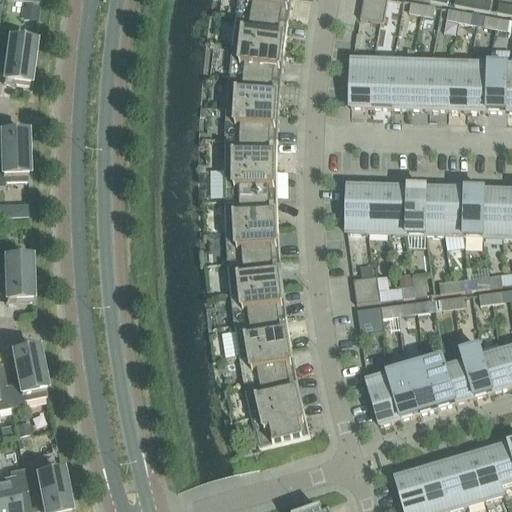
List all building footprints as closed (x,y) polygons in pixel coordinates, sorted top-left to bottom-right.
[(239,0),(237,20),(289,27),(293,0),(239,0)] [(364,0),(362,11),(386,15),(388,3),(372,0),(364,0)] [(456,0),(455,9),(472,12),(474,2),(464,0),(456,0)] [(474,2),(472,12),(490,15),(492,5),(474,2)] [(40,7),(27,5),(25,18),(38,20),(40,7)] [(497,17),(511,19),(511,8),(499,6),(497,17)] [(409,17),(421,19),(423,9),(411,7),(409,17)] [(423,9),(421,19),(433,21),(435,11),(423,9)] [(386,15),(362,11),(360,23),(384,27),(386,15)] [(447,24),(459,26),(461,16),(449,14),(447,24)] [(461,16),(459,26),(471,28),(472,18),(461,16)] [(236,22),(233,50),(285,57),(289,27),(237,20),(236,22)] [(484,31),(496,33),(498,23),(486,21),(484,31)] [(496,33),(508,35),(510,25),(498,23),(496,33)] [(0,33),(0,78),(5,79),(4,87),(29,90),(35,43),(12,39),(13,35),(0,33)] [(233,50),(229,81),(282,86),(285,57),(233,50)] [(372,112),(374,66),(352,66),(351,112),(372,112)] [(391,113),(393,67),(374,66),(372,112),(391,113)] [(391,113),(411,114),(412,68),(393,67),(391,113)] [(411,114),(430,114),(431,68),(412,68),(411,114)] [(431,68),(430,114),(449,115),(450,69),(431,68)] [(468,115),(470,69),(450,69),(449,115),(468,115)] [(489,70),(470,69),(468,115),(487,116),(489,70)] [(489,70),(487,116),(507,117),(508,71),(489,70)] [(229,81),(227,112),(280,116),(282,86),(229,81)] [(227,112),(225,143),(278,145),(280,116),(227,112)] [(0,147),(0,191),(5,192),(5,187),(28,187),(26,138),(1,139),(1,147),(0,147)] [(225,143),(225,175),(277,175),(278,145),(225,143)] [(225,175),(225,206),(278,205),(277,175),(225,175)] [(368,239),(370,193),(349,192),(347,238),(368,239)] [(389,194),(370,193),(368,239),(388,239),(389,194)] [(388,239),(407,240),(408,194),(389,194),(388,239)] [(407,240),(426,241),(427,195),(408,194),(407,240)] [(445,241),(447,195),(427,195),(426,241),(445,241)] [(464,242),(466,196),(447,195),(445,241),(464,242)] [(484,242),(485,197),(466,196),(464,242),(484,242)] [(503,243),(504,197),(485,197),(484,242),(503,243)] [(511,243),(511,197),(504,197),(503,243),(511,243)] [(225,209),(226,237),(279,234),(278,205),(225,206),(225,209)] [(226,237),(228,268),(281,264),(279,234),(226,237)] [(0,254),(0,299),(6,299),(6,307),(31,306),(30,258),(7,259),(7,254),(0,254)] [(228,268),(231,299),(284,293),(281,264),(228,268)] [(489,282),(491,292),(503,291),(501,280),(489,282)] [(414,291),(416,302),(428,300),(425,281),(413,283),(414,291)] [(354,285),(355,297),(379,294),(378,282),(354,285)] [(491,292),(489,282),(477,283),(479,294),(491,292)] [(452,287),(453,297),(465,295),(464,285),(452,287)] [(452,287),(440,288),(441,299),(453,297),(452,287)] [(416,302),(414,291),(402,293),(403,303),(416,302)] [(231,299),(235,330),(287,323),(284,293),(231,299)] [(355,297),(357,309),(381,306),(379,294),(355,297)] [(504,296),(491,298),(493,308),(505,307),(504,296)] [(491,298),(479,300),(481,310),(493,308),(491,298)] [(454,303),(455,313),(467,312),(466,301),(454,303)] [(455,313),(454,303),(442,304),(443,315),(455,313)] [(416,308),(418,318),(430,317),(428,306),(416,308)] [(416,308),(404,309),(406,320),(418,318),(416,308)] [(358,315),(359,328),(383,324),(382,312),(358,315)] [(235,330),(240,361),(292,352),(287,323),(235,330)] [(383,324),(359,328),(361,340),(385,337),(383,324)] [(240,361),(245,391),(297,381),(292,352),(240,361)] [(483,363),(480,353),(461,359),(464,368),(474,403),(493,397),(483,363)] [(2,369),(11,413),(25,410),(24,406),(47,401),(37,354),(12,359),(14,367),(2,369)] [(511,391),(511,354),(501,358),(511,392),(511,391)] [(511,392),(501,358),(483,363),(493,397),(511,392)] [(438,414),(456,408),(443,364),(425,370),(438,414)] [(444,364),(443,364),(456,408),(474,403),(464,368),(447,374),(444,364)] [(0,415),(11,413),(2,369),(0,369),(0,415)] [(425,370),(406,375),(419,419),(438,414),(425,370)] [(406,375),(388,380),(401,424),(419,419),(406,375)] [(401,424),(388,380),(368,386),(381,430),(401,424)] [(245,391),(252,422),(303,410),(301,400),(297,381),(245,391)] [(303,410),(252,422),(260,453),(310,440),(303,410)] [(511,461),(509,451),(491,456),(503,500),(504,500),(501,490),(511,487),(511,461)] [(491,456),(472,462),(485,506),(503,500),(491,456)] [(472,462),(454,467),(467,511),(485,506),(472,462)] [(454,467),(435,473),(446,511),(463,511),(467,511),(454,467)] [(23,474),(30,511),(68,511),(61,471),(38,476),(37,471),(23,474)] [(446,511),(435,473),(417,478),(426,511),(446,511)] [(0,483),(0,511),(30,511),(23,474),(9,477),(10,481),(0,483)] [(426,511),(417,478),(396,484),(404,511),(426,511)]
